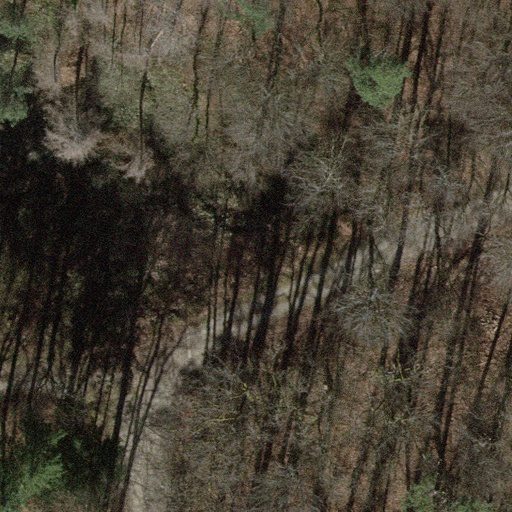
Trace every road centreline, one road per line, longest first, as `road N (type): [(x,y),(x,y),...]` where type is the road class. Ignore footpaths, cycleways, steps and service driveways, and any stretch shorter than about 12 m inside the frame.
road 1 (track): [(163,511),(155,381),(287,292),(511,199)]
road 2 (track): [(155,381),(0,390)]
